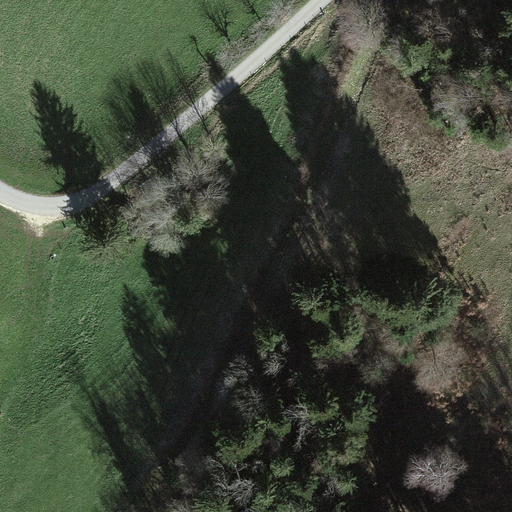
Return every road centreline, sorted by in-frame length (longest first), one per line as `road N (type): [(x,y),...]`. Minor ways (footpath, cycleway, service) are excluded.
road 1 (track): [(194,460),(389,0)]
road 2 (unclassified): [(0,192),(40,206),(93,194),(181,129),(320,0)]
